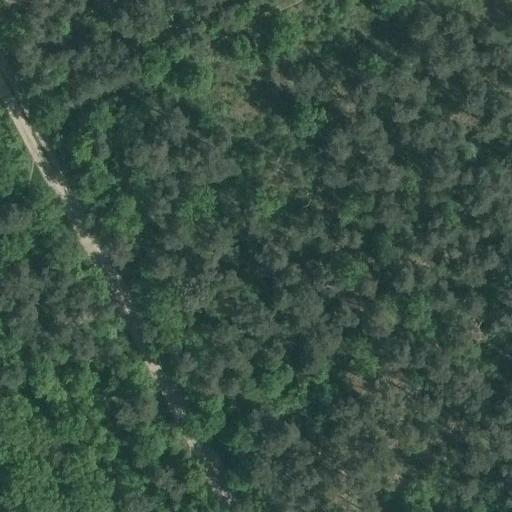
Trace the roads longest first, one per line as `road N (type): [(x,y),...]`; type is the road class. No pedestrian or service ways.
road 1 (track): [(224,511),(41,168)]
road 2 (track): [(306,0),(24,136)]
